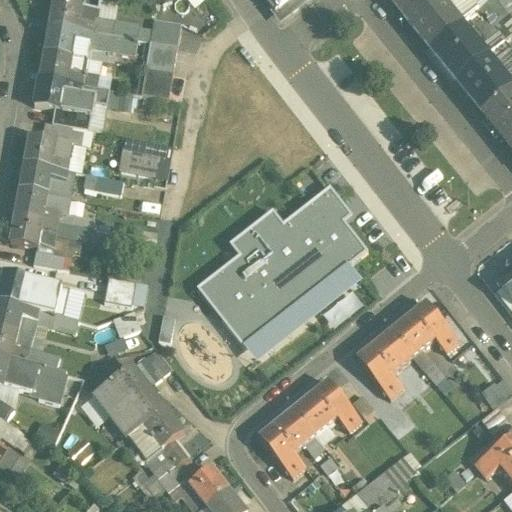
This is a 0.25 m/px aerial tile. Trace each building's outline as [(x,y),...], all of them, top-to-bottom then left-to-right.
[(263,0),(280,21),(306,0),(263,0)] [(431,0),(386,0),(404,22),(431,0)] [(431,0),(404,22),(430,55),(479,15),(466,0),(431,0)] [(495,2),(479,15),(493,33),(509,20),(495,2)] [(73,8),(55,5),(50,32),(93,40),(94,30),(79,27),(82,10),(73,8)] [(96,12),(82,10),(79,27),(94,30),(93,40),(111,42),(113,28),(94,23),(96,12)] [(479,15),(430,55),(456,87),(489,60),(470,37),(477,32),(487,45),(497,37),(493,33),(479,15)] [(181,30),(155,25),(151,47),(178,52),(181,30)] [(93,40),(50,32),(46,58),(73,63),(76,46),(91,49),(93,40)] [(91,49),(76,46),(73,63),(89,65),(90,57),(134,63),(137,46),(111,42),(93,40),(91,49)] [(178,52),(151,47),(146,74),(173,78),(178,52)] [(73,63),(46,58),(40,83),(83,91),(85,82),(70,79),(73,63)] [(511,94),(511,88),(489,60),(456,87),(482,119),(511,94)] [(89,65),(73,63),(70,79),(85,82),(83,91),(84,91),(98,94),(100,81),(87,79),(89,65)] [(173,78),(146,74),(142,101),(168,105),(173,78)] [(83,91),(40,83),(40,84),(39,84),(34,111),(55,115),(62,116),(62,117),(91,122),(92,122),(95,109),(96,101),(84,99),(84,98),(83,98),(84,91),(83,91)] [(98,94),(84,91),(83,98),(84,98),(84,99),(96,101),(95,109),(107,111),(109,96),(98,94)] [(511,94),(482,119),(508,151),(511,148),(511,94)] [(110,111),(127,112),(128,99),(111,98),(110,111)] [(91,122),(62,117),(62,116),(55,115),(52,130),(85,136),(88,136),(91,122)] [(52,130),(45,129),(42,145),(58,147),(74,150),(74,151),(82,152),(85,136),(52,130)] [(42,145),(30,143),(25,170),(68,178),(70,168),(54,165),(58,147),(42,145)] [(74,150),(58,147),(54,165),(70,168),(74,151),(74,150)] [(159,158),(124,152),(120,177),(155,183),(159,158)] [(68,178),(25,170),(20,196),(47,201),(51,185),(66,187),(68,178)] [(76,179),(68,178),(66,187),(65,192),(73,194),(76,179)] [(123,187),(89,181),(87,189),(97,191),(96,196),(120,200),(120,201),(122,201),(125,187),(123,187)] [(66,187),(51,185),(47,201),(70,204),(73,194),(65,192),(66,187)] [(245,354),(255,368),(362,286),(351,272),(369,258),(342,224),(350,218),(331,194),(284,230),(274,217),(230,250),(240,263),(200,294),(224,325),(221,327),(243,355),(245,354)] [(47,201),(20,196),(15,222),(58,229),(60,220),(44,217),(47,201)] [(70,204),(47,201),(45,217),(60,220),(58,229),(68,231),(69,222),(67,221),(70,204)] [(58,229),(15,222),(10,249),(38,254),(41,236),(57,239),(58,229)] [(95,225),(93,235),(112,239),(114,230),(95,225)] [(41,236),(38,254),(53,256),(56,241),(93,248),(95,236),(58,229),(57,239),(41,236)] [(95,236),(93,248),(113,252),(115,240),(95,236)] [(511,273),(510,271),(503,276),(506,280),(497,286),(511,304),(511,273)] [(31,288),(3,281),(0,292),(0,308),(39,318),(40,317),(42,309),(27,305),(31,288)] [(145,296),(145,294),(146,291),(109,283),(103,308),(131,314),(132,311),(142,313),(145,296)] [(42,309),(40,317),(55,321),(61,294),(31,288),(27,305),(42,309)] [(39,318),(0,308),(0,335),(18,341),(22,323),(37,327),(39,318)] [(460,349),(426,308),(391,337),(413,364),(435,345),(447,360),(460,349)] [(134,318),(114,325),(120,344),(141,336),(134,318)] [(159,349),(169,351),(174,324),(163,322),(159,349)] [(18,341),(0,335),(0,363),(27,370),(29,360),(14,356),(18,341)] [(413,364),(391,337),(357,365),(390,406),(403,396),(391,382),(413,364)] [(173,375),(156,355),(147,363),(163,383),(173,375)] [(27,370),(0,363),(0,391),(31,400),(39,373),(27,370)] [(163,383),(147,363),(138,371),(154,390),(163,383)] [(133,372),(97,401),(112,421),(149,392),(133,372)] [(67,381),(39,373),(31,400),(39,402),(39,405),(59,411),(67,381)] [(511,395),(505,383),(484,394),(493,410),(511,399),(511,395)] [(329,388),(295,416),(317,442),(338,425),(350,439),(363,428),(329,388)] [(349,408),(364,426),(387,409),(373,390),(349,408)] [(149,392),(112,421),(121,432),(135,421),(144,433),(167,415),(149,392)] [(15,416),(0,405),(0,422),(7,427),(15,416)] [(167,415),(144,433),(162,455),(163,454),(175,446),(185,438),(167,415)] [(317,442),(295,416),(260,444),(294,485),(306,475),(295,460),(317,442)] [(135,421),(121,432),(130,444),(144,433),(135,421)] [(0,426),(0,443),(15,453),(24,440),(1,425),(0,426)] [(511,442),(475,471),(486,484),(501,473),(511,487),(511,442)] [(85,444),(70,458),(80,469),(95,455),(85,444)] [(189,463),(175,446),(163,454),(178,472),(189,463)] [(189,463),(178,472),(191,489),(202,480),(189,463)] [(191,489),(189,490),(206,511),(208,511),(231,495),(212,472),(202,480),(191,489)] [(357,500),(365,511),(386,511),(401,501),(384,480),(357,500)] [(243,511),(231,495),(208,511),(243,511)]
